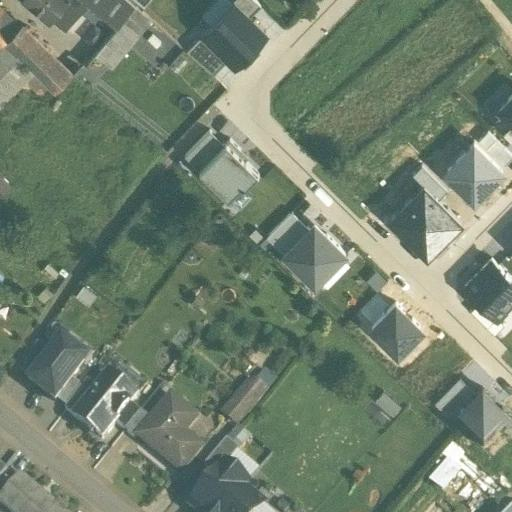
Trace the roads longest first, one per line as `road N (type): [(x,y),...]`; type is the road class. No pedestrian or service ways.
road 1 (residential): [(424,292),(235,109),(338,0)]
road 2 (track): [(0,384),(167,156),(235,109)]
road 3 (residential): [(0,413),(114,511)]
road 4 (residential): [(424,292),(511,205)]
road 5 (residential): [(511,376),(424,292)]
